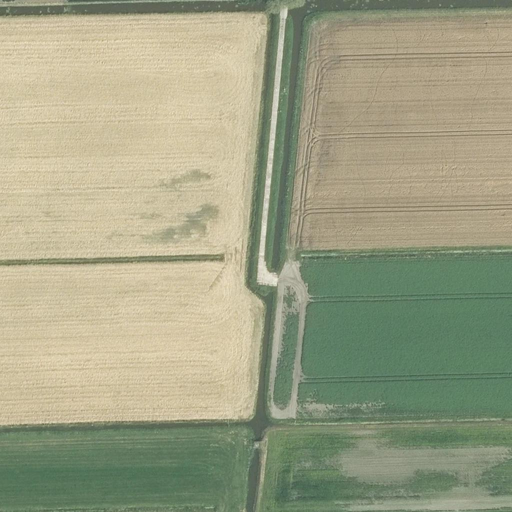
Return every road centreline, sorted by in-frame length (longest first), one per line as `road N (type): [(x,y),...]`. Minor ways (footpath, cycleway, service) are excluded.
road 1 (track): [(0,424),(167,420),(257,384),(292,385)]
road 2 (track): [(286,282),(261,276),(283,18)]
